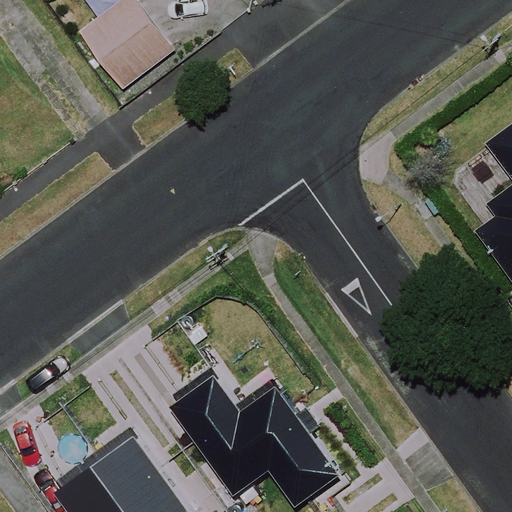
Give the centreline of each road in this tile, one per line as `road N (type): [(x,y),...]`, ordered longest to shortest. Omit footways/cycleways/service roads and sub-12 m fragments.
road 1 (residential): [(511,473),(267,129)]
road 2 (residential): [(267,129),(0,327)]
road 3 (residential): [(441,0),(267,129)]
